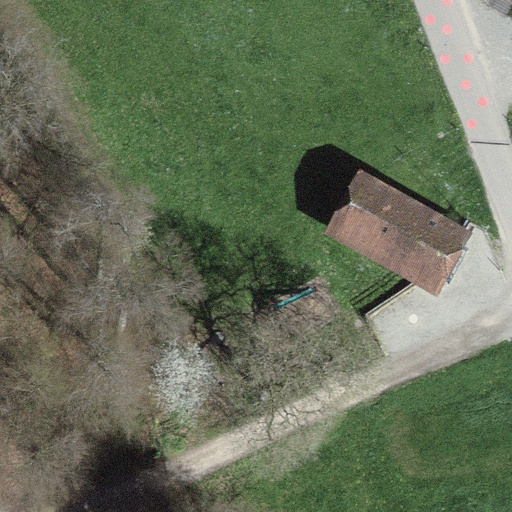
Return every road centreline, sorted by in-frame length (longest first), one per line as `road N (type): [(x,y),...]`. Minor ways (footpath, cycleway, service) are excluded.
road 1 (track): [(511,310),(87,511)]
road 2 (unclassified): [(511,199),(435,0)]
